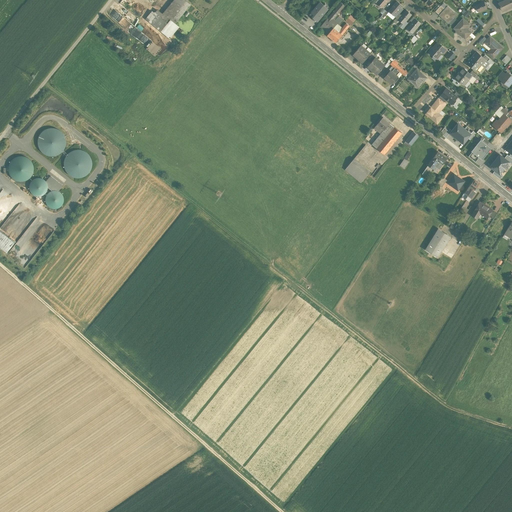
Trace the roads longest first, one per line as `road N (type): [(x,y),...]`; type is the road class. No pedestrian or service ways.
road 1 (track): [(45,81),(445,403),(511,429)]
road 2 (track): [(0,263),(282,511)]
road 3 (secondary): [(511,199),(267,0)]
